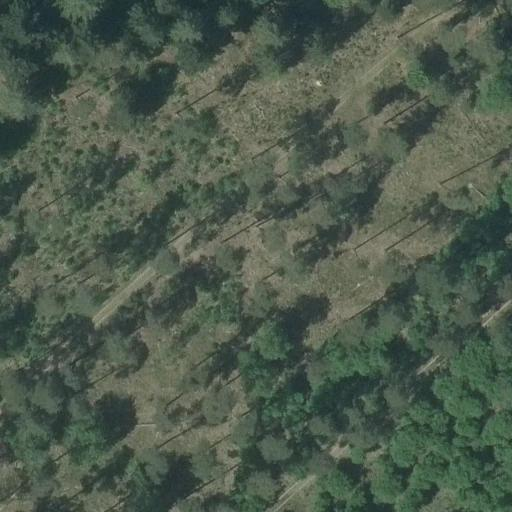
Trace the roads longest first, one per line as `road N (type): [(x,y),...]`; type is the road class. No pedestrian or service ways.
road 1 (track): [(0,418),(464,0)]
road 2 (track): [(511,305),(284,511)]
